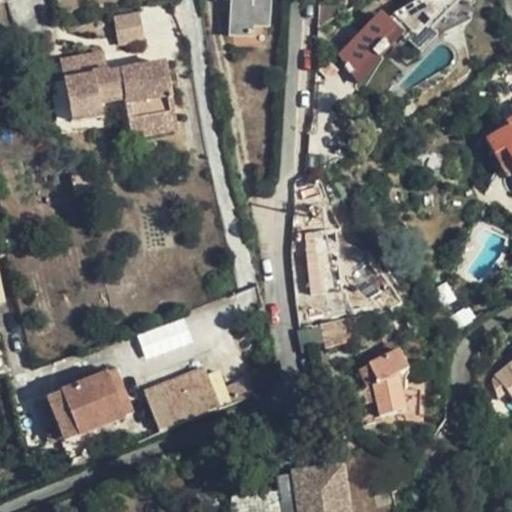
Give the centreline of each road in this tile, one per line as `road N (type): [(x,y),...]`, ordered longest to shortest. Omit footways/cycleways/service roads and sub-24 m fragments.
road 1 (residential): [(297,0),(281,240),(287,384)]
road 2 (residential): [(187,0),(241,284)]
